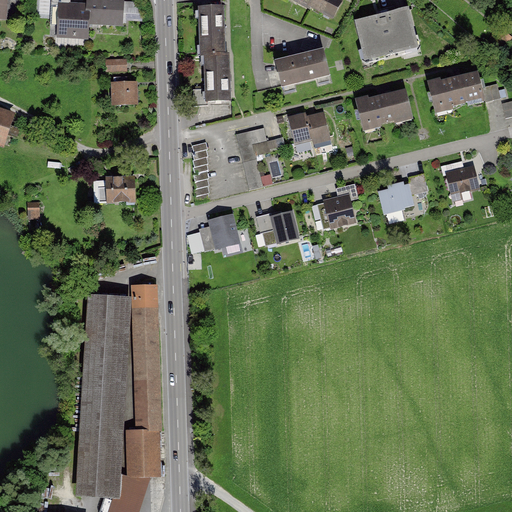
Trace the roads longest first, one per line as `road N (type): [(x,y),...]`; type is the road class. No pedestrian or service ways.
road 1 (residential): [(172,216),(511,135)]
road 2 (tertiary): [(172,216),(181,511)]
road 3 (tertiary): [(165,0),(172,216)]
road 4 (track): [(0,99),(102,153),(169,136)]
